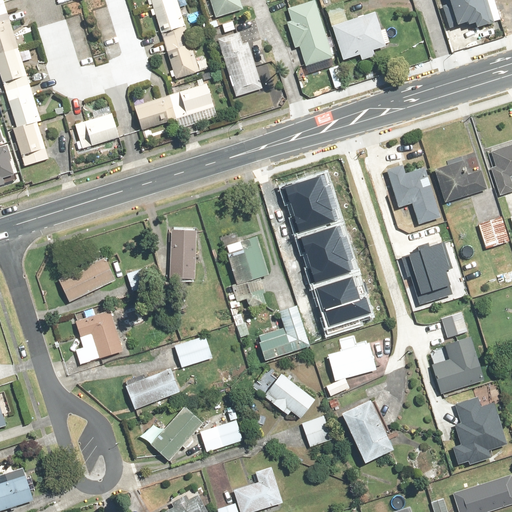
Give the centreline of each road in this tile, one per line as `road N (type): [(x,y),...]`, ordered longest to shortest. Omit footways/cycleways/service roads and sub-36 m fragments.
road 1 (secondary): [(0,227),(511,68)]
road 2 (residential): [(51,394),(73,474),(82,480),(112,479),(105,431),(92,420)]
road 3 (residential): [(0,232),(51,394)]
